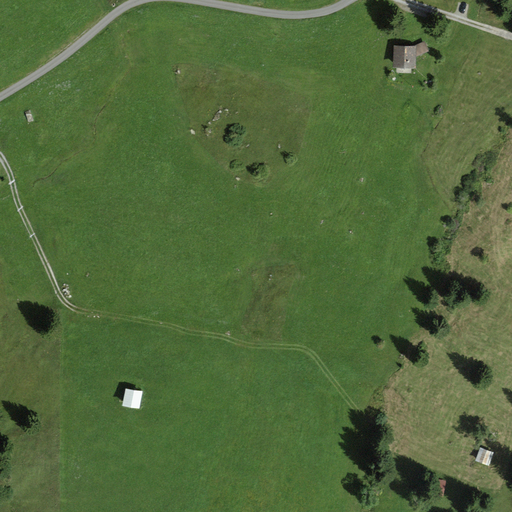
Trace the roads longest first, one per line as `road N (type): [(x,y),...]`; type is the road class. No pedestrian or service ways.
road 1 (unclassified): [(0,98),(144,0)]
road 2 (track): [(65,307),(0,156)]
road 3 (unclassified): [(192,0),(284,16),(349,0)]
